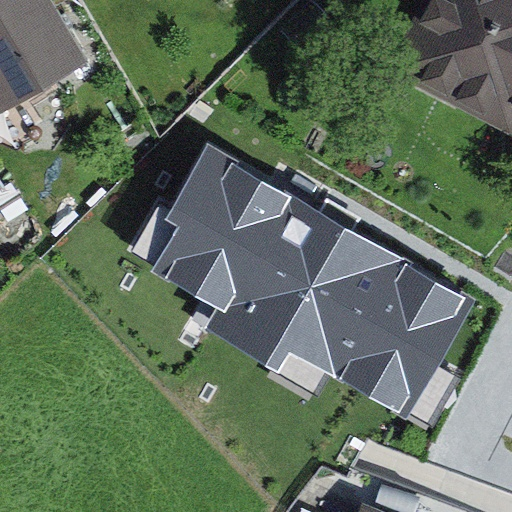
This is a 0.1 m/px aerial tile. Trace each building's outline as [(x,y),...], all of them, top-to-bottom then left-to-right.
[(99,42),(68,0),(0,0),(0,57),(25,93),(99,42)] [(511,0),(435,0),(412,42),(511,96),(511,0)] [(475,298),(204,142),(158,220),(172,229),(146,273),(215,313),(207,328),(277,368),(291,345),(408,413),(475,298)] [(511,346),(488,398),(511,409),(511,346)] [(420,511),(363,492),(355,511),(420,511)]
